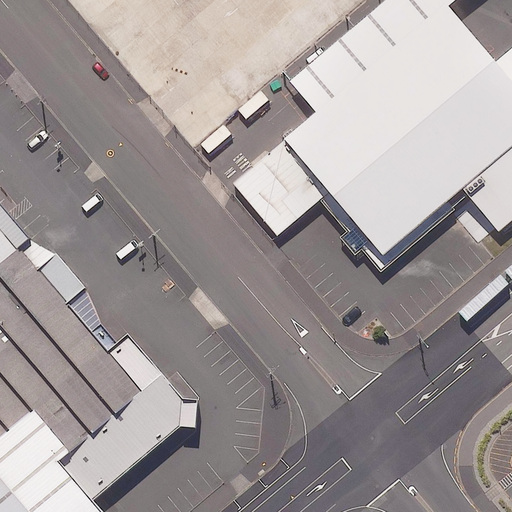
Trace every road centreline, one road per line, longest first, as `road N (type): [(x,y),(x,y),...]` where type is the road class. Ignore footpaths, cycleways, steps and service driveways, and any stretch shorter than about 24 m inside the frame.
road 1 (unclassified): [(1,0),(375,437)]
road 2 (unclassified): [(375,437),(511,322)]
